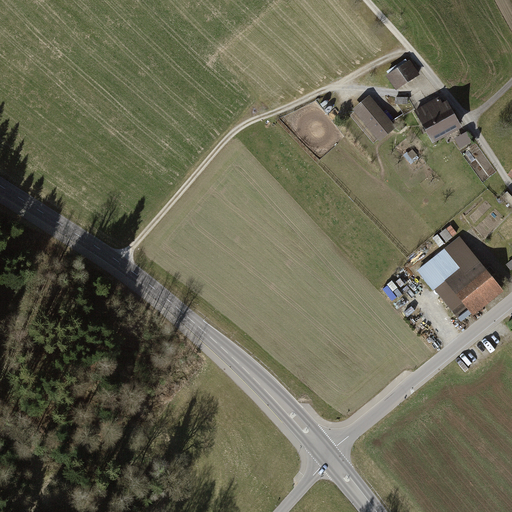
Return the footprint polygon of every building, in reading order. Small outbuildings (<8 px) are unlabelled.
[(410,61),(387,76),(396,90),(419,75),(410,61)] [(396,130),(369,96),(351,110),(379,144),(396,130)] [(415,111),(433,145),(459,130),(441,97),(415,111)] [(461,149),(473,142),(468,132),(455,139),(461,149)] [(502,295),(459,241),(418,273),(460,327),(502,295)]
